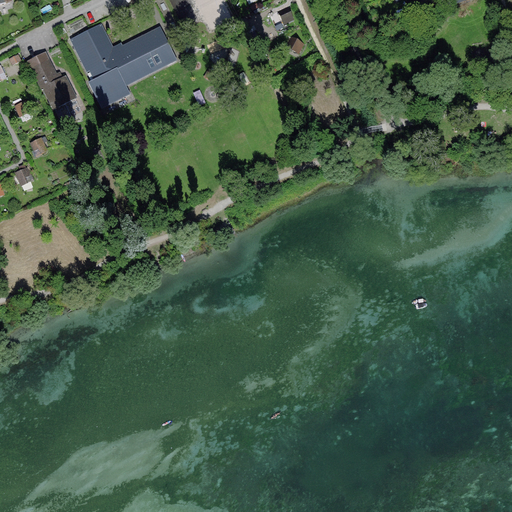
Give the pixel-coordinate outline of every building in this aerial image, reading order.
[(289,7),(278,12),(284,26),(295,21),(289,7)] [(409,9),(397,13),(400,21),(412,17),(409,9)] [(270,21),(263,25),(271,39),(278,36),(270,21)] [(102,26),(72,41),(76,49),(78,48),(95,81),(90,84),(99,101),(126,87),(125,85),(168,63),(154,36),(111,57),(109,52),(111,51),(103,35),(105,34),(102,26)] [(291,37),(286,48),(300,55),(305,44),(291,37)] [(272,48),(266,51),(270,58),(276,55),(272,48)] [(18,57),(10,61),(14,66),(21,62),(18,57)] [(49,62),(35,68),(38,74),(36,76),(43,90),(45,90),(55,110),(76,100),(65,79),(59,82),(49,62)] [(303,71),(297,74),(302,83),(308,80),(303,71)] [(151,103),(163,99),(155,75),(142,79),(151,103)] [(26,104),(17,108),(19,113),(23,111),(26,116),(31,113),(26,104)] [(303,118),(294,124),(297,128),(306,123),(303,118)] [(41,140),(32,145),(36,153),(45,148),(41,140)] [(27,170),(17,174),(20,182),(30,178),(27,170)]
